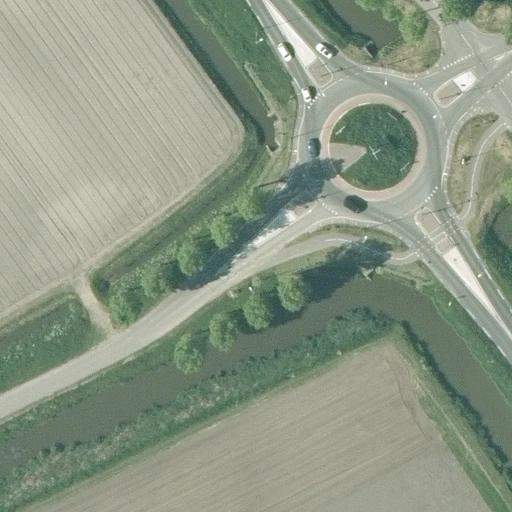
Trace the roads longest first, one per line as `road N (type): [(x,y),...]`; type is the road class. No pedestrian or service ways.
road 1 (unclassified): [(0,405),(137,337),(321,187)]
road 2 (primary): [(511,340),(409,200)]
